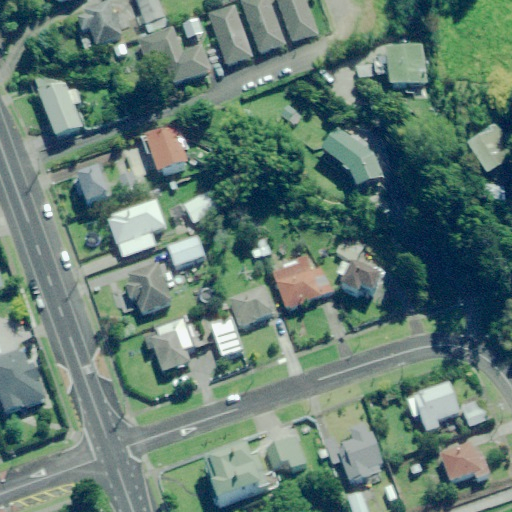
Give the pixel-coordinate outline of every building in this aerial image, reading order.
[(167,29),(155,0),(134,0),(147,36),(167,29)] [(285,49),(266,0),(260,0),(240,8),(260,59),(285,49)] [(318,37),(303,0),(275,0),(294,47),(318,37)] [(90,33),(95,51),(110,46),(114,61),(127,57),(111,7),(85,15),(86,19),(77,22),(81,35),(90,33)] [(252,61),(233,10),(208,19),(228,70),(252,61)] [(203,38),(198,24),(182,29),(187,43),(203,38)] [(181,57),(172,32),(138,45),(146,66),(161,61),(172,90),(211,76),(201,50),(181,57)] [(425,87),(422,52),(387,55),(390,91),(425,87)] [(375,77),(372,64),(356,67),(359,80),(375,77)] [(68,96),(59,74),(33,84),(57,143),(82,133),(73,110),(80,107),(74,93),(68,96)] [(486,178),(511,161),(511,134),(505,124),(467,149),(486,178)] [(186,152),(178,128),(145,140),(159,180),(188,170),(182,154),(186,152)] [(373,161),(338,134),(321,156),(349,176),(358,194),(383,183),(373,161)] [(109,203),(97,168),(87,172),(89,177),(72,183),(79,202),(83,201),(87,211),(109,203)] [(138,193),(132,177),(116,183),(122,199),(138,193)] [(505,207),(503,184),(478,187),(481,210),(505,207)] [(222,216),(211,195),(184,209),(194,230),(222,216)] [(150,238),(165,232),(155,205),(108,222),(116,244),(117,245),(118,250),(123,262),(154,250),(150,238)] [(204,262),(197,241),(168,251),(174,272),(204,262)] [(362,251),(345,241),(337,255),(354,265),(362,251)] [(269,258),(265,243),(250,246),(254,262),(269,258)] [(383,283),(343,263),(336,277),(347,282),(341,292),(358,300),(361,295),(374,302),(383,283)] [(312,277),(308,266),(273,279),(286,314),(331,297),(322,273),(312,277)] [(172,308),(158,268),(115,283),(118,290),(125,288),(131,304),(136,303),(141,318),(172,308)] [(274,318),(264,291),(229,305),(239,332),(274,318)] [(242,356),(231,323),(211,330),(222,363),(242,356)] [(194,353),(184,326),(157,335),(159,341),(151,344),(163,378),(189,369),(185,356),(194,353)] [(2,360),(0,360),(0,401),(6,419),(47,405),(35,369),(29,371),(25,359),(15,355),(2,360)] [(460,417),(449,389),(407,404),(413,422),(420,420),(426,436),(438,432),(436,426),(460,417)] [(488,424),(480,403),(461,410),(469,431),(488,424)] [(383,467),(368,428),(349,435),(353,445),(342,449),(346,460),(341,462),(351,488),(380,477),(377,469),(383,467)] [(341,464),(334,442),(325,445),(331,467),(341,464)] [(306,469),(297,443),(266,454),(272,472),(288,467),(291,474),(306,469)] [(475,459),(472,448),(441,459),(451,487),(474,479),(476,485),(490,480),(481,457),(475,459)] [(271,493),(261,462),(251,465),(247,454),(204,469),(218,511),(271,493)] [(428,472),(425,464),(410,469),(413,478),(428,472)] [(396,501),(391,487),(384,490),(389,504),(396,501)] [(366,511),(362,496),(347,501),(350,511),(366,511)]
